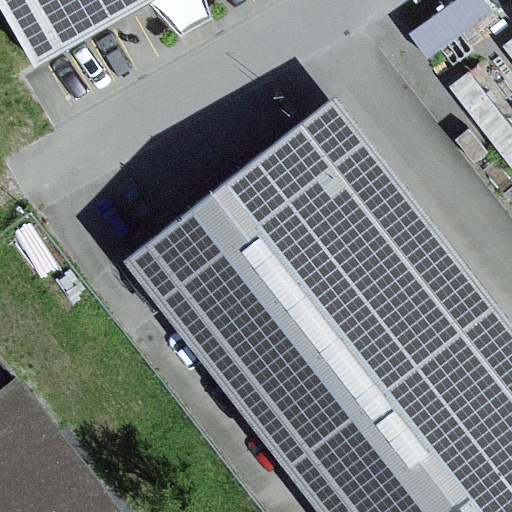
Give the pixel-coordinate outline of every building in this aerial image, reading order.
[(0,0),(37,65),(155,0),(0,0)] [(486,0),(459,0),(413,32),(431,58),(496,14),(486,0)] [(511,314),(344,99),(310,125),(511,384),(511,314)] [(342,511),(511,511),(511,384),(310,125),(145,253),(342,511)] [(0,511),(130,511),(28,379),(0,400),(0,511)]
